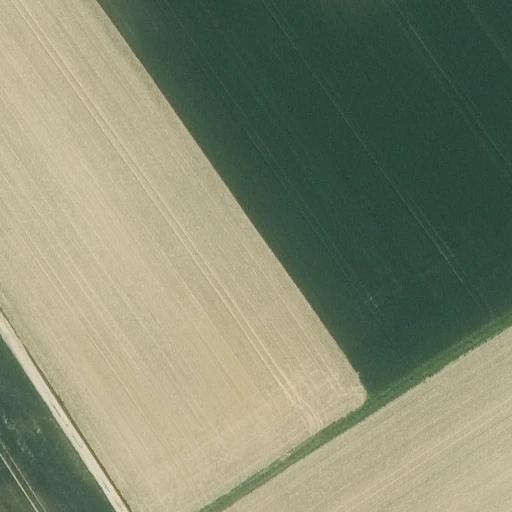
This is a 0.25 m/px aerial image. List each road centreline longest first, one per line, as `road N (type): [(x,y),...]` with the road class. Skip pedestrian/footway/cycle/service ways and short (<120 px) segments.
road 1 (track): [(511,344),(246,511)]
road 2 (track): [(0,322),(126,511)]
